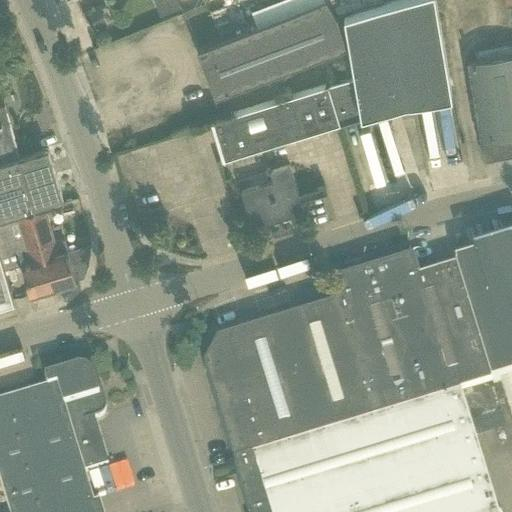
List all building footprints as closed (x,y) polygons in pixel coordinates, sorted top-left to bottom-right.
[(178,0),(154,0),(160,14),(180,5),(178,0)] [(216,95),(295,64),(346,45),(336,17),(325,0),(321,0),(198,48),(216,95)] [(436,0),(390,0),(343,13),(356,75),(344,79),(355,117),(406,101),(452,93),(436,0)] [(480,58),(467,60),(481,139),(485,158),(511,153),(511,44),(479,51),(480,58)] [(328,83),(339,122),(355,117),(344,79),(328,83)] [(213,118),(225,157),(271,143),(339,122),(328,83),(213,118)] [(0,161),(20,155),(16,143),(17,143),(15,138),(5,103),(0,104),(0,161)] [(0,302),(14,298),(0,252),(0,218),(17,213),(35,208),(45,205),(64,199),(48,147),(20,155),(0,161),(0,302)] [(290,163),(270,169),(270,167),(265,169),(268,177),(272,176),(273,180),(242,189),(253,225),(304,209),(290,163)] [(37,228),(55,286),(77,279),(64,236),(55,239),(45,205),(35,208),(17,213),(23,232),(37,228)] [(22,262),(31,293),(55,286),(37,228),(23,232),(17,213),(0,218),(0,248),(17,244),(16,239),(24,237),(30,259),(22,262)] [(511,242),(471,255),(473,260),(464,263),(501,383),(511,380),(511,242)] [(493,386),(501,383),(464,263),(455,266),(456,270),(420,281),(414,262),(412,261),(392,267),(390,261),(389,260),(377,264),(376,265),(366,268),(365,267),(353,271),(352,273),(354,279),(334,285),(333,287),(339,306),(376,421),(493,386)] [(339,306),(224,341),(217,343),(214,350),(209,348),(203,359),(208,361),(204,369),(234,465),(376,421),(339,306)] [(96,511),(85,474),(109,467),(99,434),(95,420),(101,419),(104,416),(105,414),(106,409),(105,405),(102,401),(98,399),(95,399),(93,395),(90,392),(92,390),(94,386),(94,381),(92,376),(89,373),(86,371),(81,369),(77,370),(45,380),(48,390),(0,404),(0,485),(7,511),(96,511)] [(376,421),(234,465),(237,476),(248,511),(496,511),(470,426),(502,416),(493,386),(376,421)]
